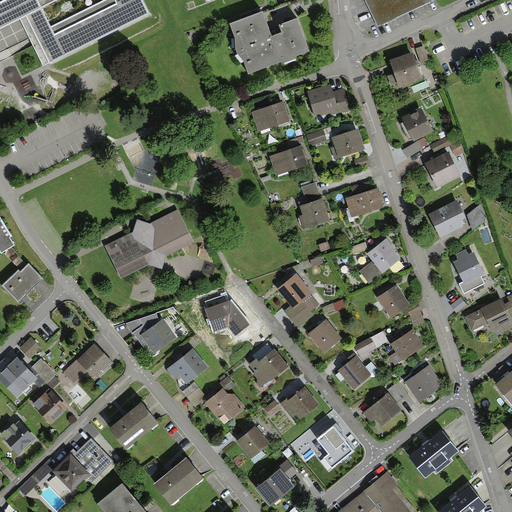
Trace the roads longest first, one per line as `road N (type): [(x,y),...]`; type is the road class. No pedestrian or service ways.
road 1 (residential): [(350,53),(464,389)]
road 2 (residential): [(237,282),(379,455)]
road 3 (residential): [(256,511),(136,368)]
road 4 (residential): [(136,368),(0,495)]
road 5 (residential): [(68,287),(19,222),(0,172)]
road 6 (residential): [(350,53),(469,0)]
road 7 (residential): [(464,389),(508,511)]
